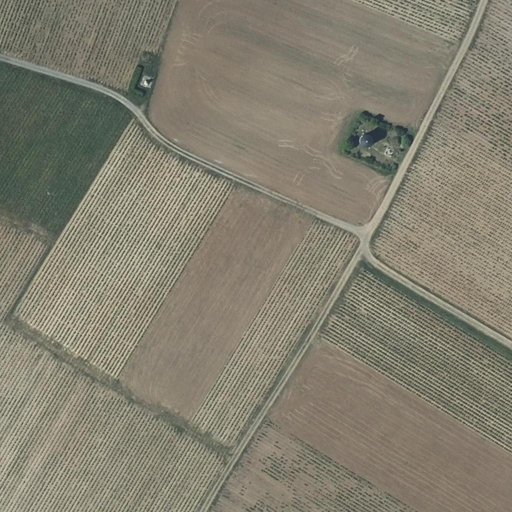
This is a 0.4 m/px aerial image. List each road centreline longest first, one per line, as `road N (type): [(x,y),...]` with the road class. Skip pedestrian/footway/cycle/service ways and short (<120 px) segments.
road 1 (track): [(487,0),(360,252),(206,511)]
road 2 (track): [(366,236),(159,141),(104,91),(0,59)]
road 3 (track): [(360,252),(511,348)]
